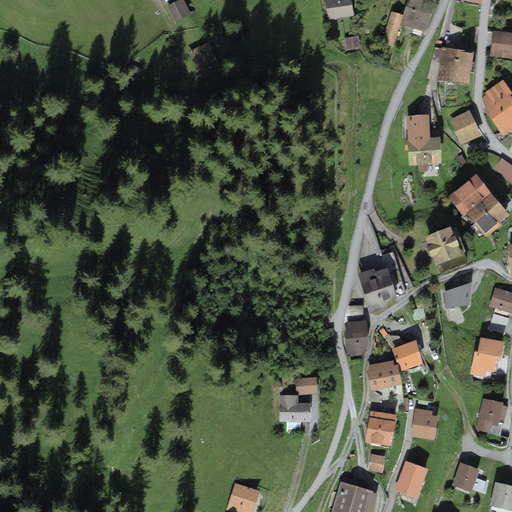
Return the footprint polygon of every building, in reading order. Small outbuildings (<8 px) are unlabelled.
[(191,14),(183,0),(178,0),(167,7),(176,23),(191,14)] [(324,0),(328,19),(353,16),(350,0),(324,0)] [(426,32),(435,1),(430,0),(407,0),(403,15),(391,11),(381,43),(393,47),(400,24),(426,32)] [(511,32),(493,30),(490,56),(511,58),(511,32)] [(358,36),(344,38),(346,50),(360,48),(358,36)] [(217,62),(208,42),(188,51),(196,70),(217,62)] [(446,50),(443,50),(439,77),(466,81),(470,53),(464,52),(465,44),(447,42),(446,50)] [(486,109),(509,93),(511,92),(503,79),(484,92),(485,95),(481,98),(486,109)] [(511,97),(509,93),(486,109),(484,110),(502,136),(511,129),(511,97)] [(469,113),(452,121),(462,142),(479,134),(469,113)] [(429,115),(406,116),(408,140),(405,140),(405,150),(408,150),(409,165),(418,164),(418,171),(427,171),(427,164),(441,163),(439,137),(438,137),(438,130),(430,130),(429,115)] [(511,165),(502,158),(493,170),(511,183),(511,165)] [(475,174),(447,197),(463,216),(466,213),(491,192),(475,174)] [(475,223),(500,203),(491,192),(466,213),(475,223)] [(500,203),(475,223),(485,236),(510,215),(500,203)] [(450,226),(424,236),(436,264),(461,254),(450,226)] [(374,268),(357,274),(370,313),(386,308),(384,302),(397,298),(387,267),(375,271),(374,268)] [(472,282),(443,291),(446,308),(469,304),(472,282)] [(511,292),(495,287),(489,306),(511,313),(511,292)] [(366,320),(346,322),(347,331),(344,331),(347,356),(366,354),(368,343),(366,320)] [(333,328),(320,329),(320,343),(333,342),(333,328)] [(504,341),(480,337),(478,351),(474,350),(470,374),(485,377),(486,371),(493,372),(496,359),(501,360),(504,341)] [(415,340),(392,348),(400,371),(423,363),(415,340)] [(369,365),(367,372),(371,391),(401,385),(397,365),(394,365),(393,360),(369,365)] [(316,377),(295,378),(296,395),(317,394),(316,377)] [(298,396),(280,395),(279,421),(309,422),(310,403),(298,403),(298,396)] [(503,403),(483,399),(476,430),(489,433),(491,425),(498,427),(499,422),(504,423),(508,407),(503,406),(503,403)] [(433,411),(415,408),(411,436),(435,440),(439,416),(432,415),(433,411)] [(396,415),(370,411),(365,442),(392,446),(396,415)] [(385,456),(370,454),(368,471),(382,473),(385,456)] [(428,469),(406,461),(395,490),(417,498),(428,469)] [(479,470),(460,463),(452,485),(471,492),(472,490),(476,492),(480,481),(476,479),(479,470)] [(342,482),(340,481),(330,511),(372,511),(378,494),(373,493),(374,491),(362,483),(344,477),(342,482)] [(511,486),(496,482),(490,505),(511,510),(511,486)] [(252,511),(260,491),(235,483),(227,509),(235,511),(252,511)]
